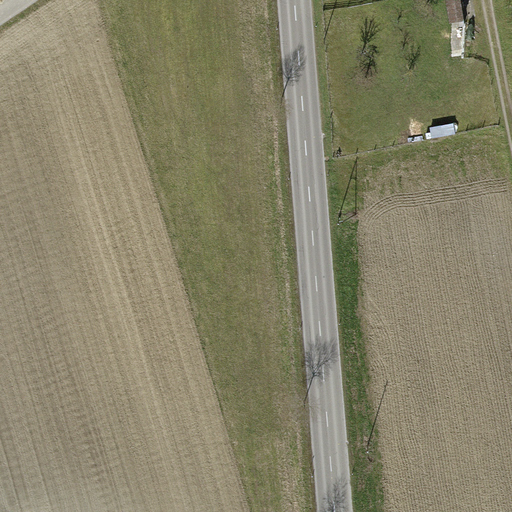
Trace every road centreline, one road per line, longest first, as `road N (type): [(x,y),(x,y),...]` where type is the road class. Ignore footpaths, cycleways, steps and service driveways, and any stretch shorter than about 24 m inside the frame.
road 1 (secondary): [(295,0),(336,511)]
road 2 (track): [(511,140),(484,0)]
